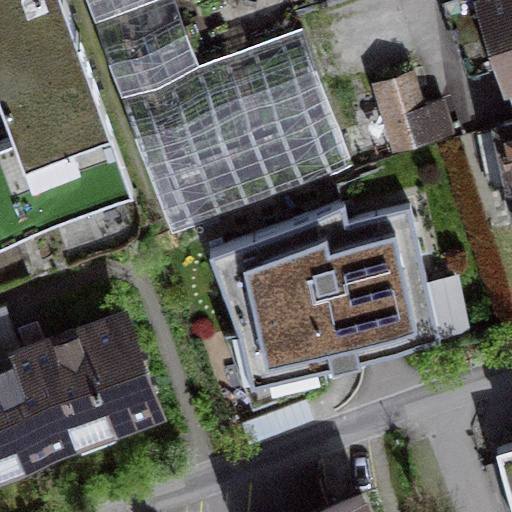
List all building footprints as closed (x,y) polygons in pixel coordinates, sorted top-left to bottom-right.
[(0,0),(0,55),(72,29),(61,0),(0,0)] [(107,0),(182,214),(377,157),(321,0),(107,0)] [(511,0),(479,0),(510,98),(511,97),(511,0)] [(0,229),(129,183),(72,29),(0,55),(0,69),(21,126),(0,133),(0,229)] [(413,69),(373,81),(392,148),(450,131),(441,100),(423,105),(413,69)] [(511,120),(497,124),(511,195),(511,120)] [(123,302),(0,346),(0,464),(160,407),(123,302)] [(381,307),(323,329),(343,382),(402,360),(381,307)] [(371,511),(363,486),(288,511),(371,511)]
